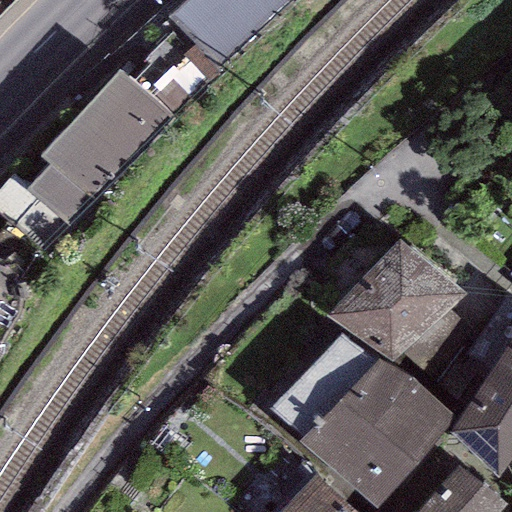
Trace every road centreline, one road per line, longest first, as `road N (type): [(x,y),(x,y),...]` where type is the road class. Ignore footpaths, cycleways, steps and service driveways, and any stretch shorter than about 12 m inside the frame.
road 1 (residential): [(419,153),(230,324),(66,511)]
road 2 (secondary): [(0,86),(87,0)]
